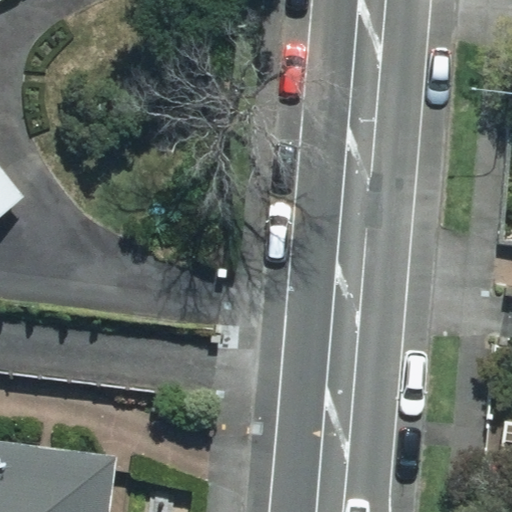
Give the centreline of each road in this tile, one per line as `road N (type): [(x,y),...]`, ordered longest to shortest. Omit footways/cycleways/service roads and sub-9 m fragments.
road 1 (secondary): [(325,511),(367,0)]
road 2 (unknown): [(335,392),(0,347)]
